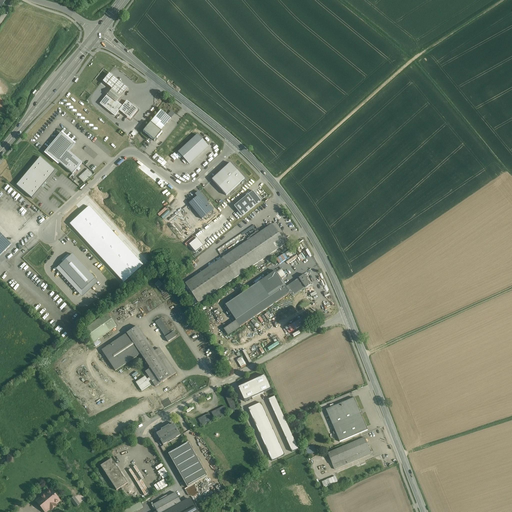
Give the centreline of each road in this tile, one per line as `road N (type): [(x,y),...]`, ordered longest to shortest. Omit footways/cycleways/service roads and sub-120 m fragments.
road 1 (track): [(499,0),(417,53),(274,182)]
road 2 (unclassified): [(235,142),(185,188),(138,153),(125,153),(49,232)]
road 3 (unclassified): [(346,311),(140,432)]
road 4 (tertiary): [(424,511),(346,311)]
road 5 (tertiary): [(346,311),(304,224),(235,142)]
road 6 (tertiary): [(235,142),(97,34)]
road 7 (secondary): [(0,151),(97,34)]
road 8 (unknown): [(63,248),(52,266),(80,300),(89,300),(105,281),(69,245)]
